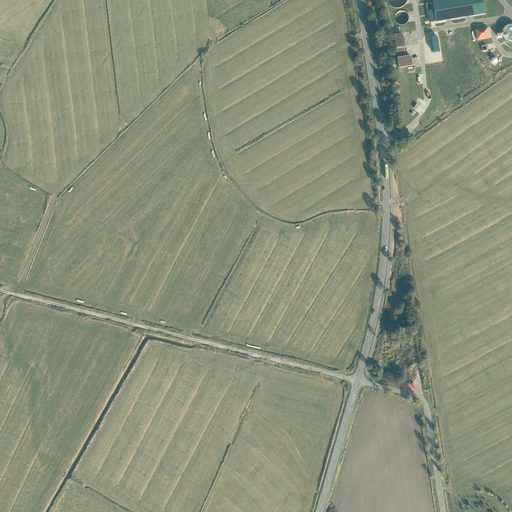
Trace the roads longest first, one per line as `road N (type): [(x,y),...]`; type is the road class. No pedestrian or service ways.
road 1 (tertiary): [(360,0),(386,213),(380,287),(357,382)]
road 2 (track): [(357,382),(0,291)]
road 3 (unclassified): [(444,511),(422,400),(357,382)]
road 4 (tertiary): [(357,382),(319,511)]
